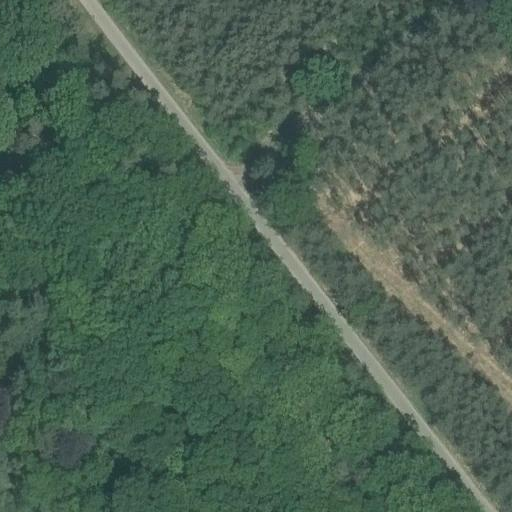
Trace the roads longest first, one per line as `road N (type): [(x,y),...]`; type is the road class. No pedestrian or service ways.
road 1 (unclassified): [(487,511),(91,0)]
road 2 (track): [(441,0),(229,177),(0,397)]
